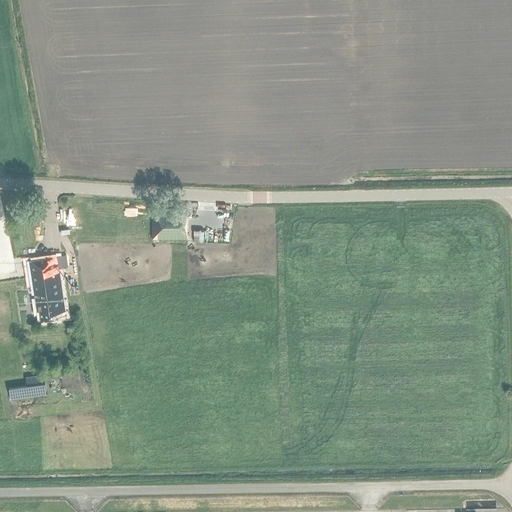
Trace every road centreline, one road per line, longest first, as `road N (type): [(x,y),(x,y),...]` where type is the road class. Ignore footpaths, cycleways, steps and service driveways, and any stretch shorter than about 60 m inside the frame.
road 1 (tertiary): [(0,184),(257,198),(511,192)]
road 2 (unclassified): [(0,488),(511,480)]
